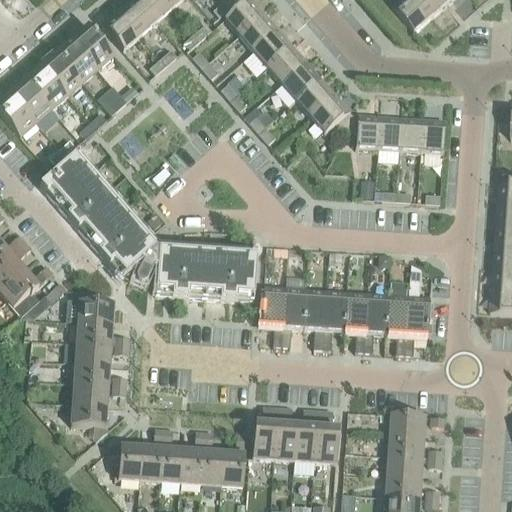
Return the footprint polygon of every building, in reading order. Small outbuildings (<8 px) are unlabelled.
[(160,0),(136,0),(134,2),(156,27),(172,13),(160,0)] [(160,0),(172,13),(187,0),(160,0)] [(236,0),(232,0),(224,7),(230,13),(241,4),(236,0)] [(432,23),(411,0),(409,0),(394,14),(416,38),(432,23)] [(440,0),(411,0),(432,23),(448,9),(440,0)] [(440,0),(448,9),(458,0),(440,0)] [(134,2),(118,16),(140,41),(156,27),(134,2)] [(225,24),(239,40),(264,18),(250,2),(225,24)] [(230,13),(224,7),(214,16),(220,22),(230,13)] [(140,41),(118,16),(101,31),(123,56),(140,41)] [(239,40),(253,57),(278,35),(264,18),(239,40)] [(206,30),(195,39),(201,45),(211,36),(206,30)] [(88,31),(72,45),(98,75),(114,61),(88,31)] [(253,57),(267,73),(292,51),(278,35),(253,57)] [(201,45),(195,39),(185,48),(191,55),(201,45)] [(72,45),(56,58),(82,88),(98,75),(72,45)] [(267,73),(281,89),(306,67),(292,51),(267,73)] [(171,56),(161,65),(167,72),(177,63),(171,56)] [(56,58),(41,72),(67,102),(82,88),(56,58)] [(193,64),(201,74),(208,68),(200,59),(193,64)] [(167,72),(161,65),(151,74),(157,81),(167,72)] [(281,89),(295,106),(321,84),(306,67),(281,89)] [(208,68),(201,74),(211,85),(218,79),(208,68)] [(41,72),(25,85),(51,115),(67,102),(41,72)] [(236,79),(227,87),(236,97),(244,89),(236,79)] [(295,106),(310,122),(335,100),(321,84),(295,106)] [(25,85),(10,98),(36,128),(51,115),(25,85)] [(221,97),(229,106),(236,100),(228,91),(221,97)] [(132,92),(121,101),(127,108),(138,99),(132,92)] [(36,128),(10,98),(0,107),(0,119),(20,143),(36,128)] [(236,100),(229,106),(239,117),(246,112),(236,100)] [(337,130),(344,137),(352,120),(335,100),(310,122),(325,140),(337,130)] [(127,108),(121,101),(111,110),(117,117),(127,108)] [(255,112),(244,122),(249,128),(255,122),(260,118),(255,112)] [(100,119),(90,128),(96,135),(107,126),(100,119)] [(355,155),(376,156),(379,123),(353,122),(352,120),(344,137),(345,139),(356,140),(355,155)] [(255,122),(249,128),(250,129),(258,138),(265,133),(257,123),(255,122)] [(376,156),(398,158),(400,124),(379,123),(376,156)] [(398,158),(419,159),(422,126),(400,124),(398,158)] [(422,126),(419,159),(443,161),(445,127),(422,126)] [(96,135),(90,128),(80,137),(86,144),(96,135)] [(265,133),(258,138),(268,150),(275,144),(265,133)] [(70,146),(59,155),(65,162),(76,153),(70,146)] [(65,162),(59,155),(49,164),(55,171),(65,162)] [(47,186),(40,192),(115,278),(119,283),(139,265),(142,268),(138,276),(134,284),(134,285),(135,285),(135,286),(135,287),(136,288),(137,289),(138,289),(138,290),(139,290),(140,290),(141,290),(142,290),(143,290),(143,289),(144,289),(144,288),(145,288),(145,287),(149,280),(153,273),(156,273),(154,301),(165,301),(170,302),(187,303),(252,307),(255,262),(186,258),(158,256),(155,254),(148,247),(145,243),(115,208),(95,186),(76,164),(75,162),(47,186)] [(362,186),(360,205),(373,206),(374,187),(362,186)] [(511,189),(500,189),(499,210),(511,211),(511,189)] [(382,207),(395,208),(395,199),(382,198),(382,207)] [(395,199),(395,208),(409,208),(410,200),(395,199)] [(425,209),(440,210),(440,202),(426,201),(425,209)] [(511,211),(499,210),(497,232),(511,232),(511,211)] [(154,217),(146,223),(154,232),(162,225),(154,217)] [(511,232),(497,232),(496,253),(511,254),(511,232)] [(10,251),(16,258),(25,250),(19,243),(10,251)] [(0,271),(12,261),(0,247),(0,271)] [(25,250),(16,258),(22,264),(31,256),(25,250)] [(511,254),(496,253),(494,275),(511,275),(511,254)] [(289,256),(287,272),(298,273),(299,257),(289,256)] [(329,257),(328,269),(340,270),(341,258),(329,257)] [(379,260),(378,271),(388,272),(389,261),(388,261),(379,260)] [(0,271),(0,298),(26,277),(12,261),(0,271)] [(37,282),(43,289),(52,281),(46,274),(37,282)] [(511,275),(494,275),(493,296),(511,297),(511,275)] [(26,277),(0,298),(0,299),(20,323),(31,312),(38,306),(32,298),(39,292),(43,289),(37,282),(33,285),(31,283),(26,277)] [(51,297),(43,304),(50,311),(58,305),(59,303),(67,297),(65,295),(61,289),(51,297)] [(273,353),(282,353),(286,294),(264,293),(262,332),(274,333),(273,353)] [(292,334),(303,335),(306,295),(286,294),(282,353),(291,354),(292,334)] [(67,297),(59,303),(79,305),(79,296),(65,295),(67,297)] [(314,355),(322,356),(326,297),(306,295),(303,335),(316,336),(314,355)] [(511,297),(493,296),(491,319),(511,320),(511,297)] [(332,337),(344,338),(347,298),(326,297),(322,356),(331,357),(332,337)] [(355,358),(363,359),(368,300),(347,298),(344,338),(356,338),(355,358)] [(374,340),(385,340),(388,301),(368,300),(363,359),(373,359),(374,340)] [(396,361),(404,362),(409,303),(388,301),(385,340),(397,341),(396,361)] [(409,303),(404,362),(413,362),(415,342),(427,343),(430,304),(409,303)] [(79,307),(78,328),(112,331),(113,309),(79,307)] [(78,328),(77,349),(111,351),(116,351),(117,342),(111,342),(112,331),(78,328)] [(117,342),(116,351),(129,352),(129,343),(117,342)] [(77,349),(75,369),(109,371),(111,351),(77,349)] [(129,352),(116,351),(115,360),(128,361),(129,352)] [(75,369),(74,389),(108,392),(109,371),(75,369)] [(114,384),(113,392),(126,393),(127,385),(114,384)] [(74,389),(73,410),(107,412),(108,392),(74,389)] [(126,393),(113,392),(113,401),(125,402),(126,393)] [(107,412),(73,410),(71,431),(94,433),(93,444),(96,447),(108,437),(105,433),(107,412)] [(253,465),(274,466),(277,414),(263,413),(262,431),(255,431),(253,465)] [(274,466),(295,468),(297,434),(291,433),(292,415),(277,414),(274,466)] [(295,468),(314,469),(318,417),(303,416),(302,434),(297,434),(295,468)] [(318,417),(314,469),(336,470),(339,436),(332,436),(333,418),(318,417)] [(394,421),(392,442),(426,444),(428,423),(394,421)] [(446,424),(434,423),(433,433),(445,434),(446,424)] [(154,449),(163,449),(164,437),(155,436),(154,449)] [(164,437),(163,449),(172,450),(173,437),(164,437)] [(194,452),(203,452),(204,439),(195,439),(194,452)] [(204,439),(203,452),(212,453),(213,440),(204,439)] [(247,442),(237,441),(236,454),(246,455),(247,442)] [(392,442),(391,462),(425,465),(426,444),(392,442)] [(118,486),(140,488),(142,453),(121,452),(118,448),(106,458),(109,461),(120,462),(118,486)] [(140,488),(160,489),(162,455),(142,453),(140,488)] [(160,489),(181,490),(183,456),(162,455),(160,489)] [(181,490),(201,491),(203,457),(183,456),(181,490)] [(201,491),(222,493),(224,459),(203,457),(201,491)] [(431,457),(431,466),(443,467),(444,458),(431,457)] [(224,459),(222,493),(243,494),(245,460),(224,459)] [(391,462),(390,483),(424,485),(425,465),(391,462)] [(443,467),(431,466),(430,474),(443,475),(443,467)] [(390,483),(388,504),(422,506),(424,485),(390,483)] [(429,498),(428,506),(441,507),(441,498),(429,498)]
